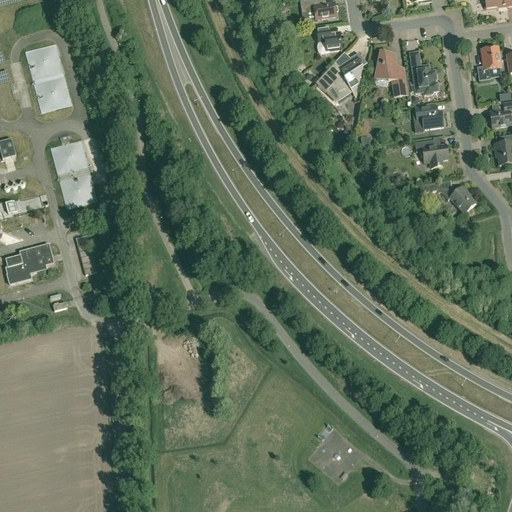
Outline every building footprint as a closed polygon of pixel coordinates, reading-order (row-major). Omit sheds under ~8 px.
[(321,0),(300,3),(302,14),(307,13),(308,23),(308,24),(316,23),(315,21),(336,18),(334,5),(322,6),(321,0)] [(506,8),(511,6),(511,0),(483,0),(485,8),(505,5),(506,8)] [(318,44),(319,44),(317,46),(317,48),(317,51),(318,53),(319,55),(321,56),(329,55),(331,52),(340,51),(338,34),(329,36),(328,29),(316,31),(318,44)] [(25,53),(41,113),(71,106),(55,45),(25,53)] [(488,72),(500,70),(497,50),(480,52),(483,69),(476,70),(478,83),(489,81),(488,72)] [(435,84),(434,81),(435,81),(434,73),(429,73),(428,67),(419,68),(417,55),(409,56),(414,96),(422,94),(423,97),(432,96),(432,94),(437,93),(436,84),(435,84)] [(348,63),(341,56),(323,76),(314,85),(324,94),(331,89),(337,99),(350,91),(351,93),(357,90),(363,63),(360,59),(354,63),(352,60),(348,63)] [(386,87),(387,83),(391,83),(393,98),(406,96),(403,71),(395,72),(393,59),(389,58),(389,56),(383,57),(379,56),(374,84),(375,86),(385,88),(386,87)] [(499,129),(511,126),(511,104),(502,105),(503,113),(498,113),(488,114),(490,129),(499,128),(499,129)] [(422,131),(442,128),(440,113),(436,113),(435,107),(413,110),(415,123),(413,124),(415,134),(423,133),(422,131)] [(511,143),(511,136),(502,138),(503,145),(494,146),(495,154),(497,153),(499,167),(511,165),(511,146),(511,144),(511,143)] [(50,150),(65,204),(67,211),(98,202),(81,142),(69,145),(67,138),(59,140),(61,147),(50,150)] [(16,158),(11,141),(0,143),(0,151),(2,161),(16,158)] [(414,144),(415,152),(415,154),(422,153),(423,164),(429,163),(430,170),(438,169),(438,167),(442,167),(441,161),(447,160),(445,146),(433,148),(432,141),(414,144)] [(422,194),(437,192),(436,184),(421,186),(422,194)] [(455,194),(451,190),(440,192),(441,194),(447,202),(449,200),(464,215),(475,205),(466,195),(467,193),(462,187),(455,194)] [(13,215),(49,205),(46,195),(10,205),(10,202),(0,204),(0,221),(0,223),(4,222),(4,220),(14,218),(13,215)] [(15,230),(11,234),(22,243),(25,238),(15,230)] [(54,265),(52,257),(49,245),(48,246),(24,253),(24,254),(23,255),(24,257),(5,262),(7,269),(5,270),(10,286),(31,281),(29,272),(54,265)] [(78,248),(85,277),(97,274),(89,245),(78,248)] [(47,303),(59,299),(56,292),(44,297),(47,303)] [(67,310),(65,304),(53,307),(54,313),(67,310)]
